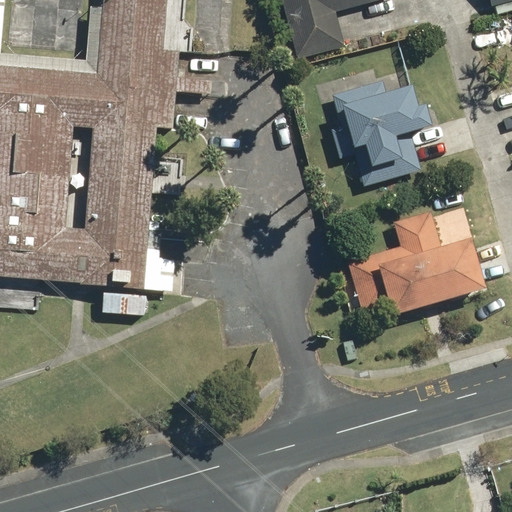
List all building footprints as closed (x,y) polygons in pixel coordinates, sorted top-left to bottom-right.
[(178,56),(165,54),(168,0),(107,0),(102,68),(0,59),(0,28),(2,0),(0,0),(0,283),(108,292),(106,313),(151,317),(153,291),(177,293),(180,260),(149,257),(154,190),(177,192),(180,162),(160,161),(162,129),(178,130),(181,94),(207,96),(208,84),(177,81),(178,56)] [(289,0),(305,57),(350,45),(341,10),(379,0),(289,0)] [(511,0),(493,0),(495,8),(511,4),(511,0)] [(413,129),(440,122),(435,103),(424,106),(417,84),(389,92),(385,79),(334,94),(342,123),(332,126),(342,161),(359,156),(367,183),(423,167),(413,129)] [(404,314),(495,287),(480,236),(444,247),(434,212),(396,223),(402,245),(351,260),(368,318),(402,308),(404,314)]
